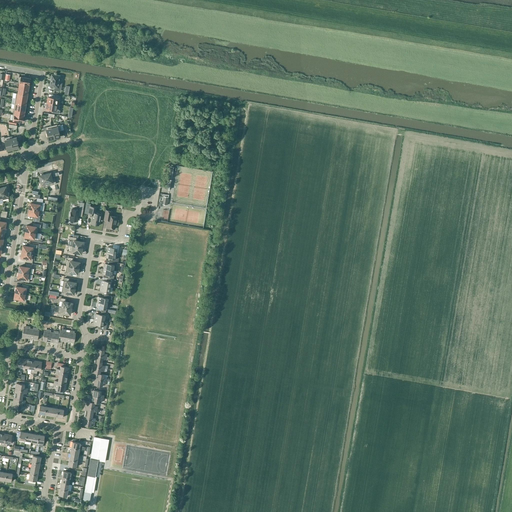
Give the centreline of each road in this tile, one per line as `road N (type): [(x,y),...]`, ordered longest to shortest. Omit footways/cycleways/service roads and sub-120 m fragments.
road 1 (residential): [(0,296),(25,172)]
road 2 (residential): [(82,358),(86,336),(78,315),(93,235)]
road 3 (residential): [(82,358),(11,345),(0,391)]
road 4 (residential): [(29,153),(40,77),(0,66)]
